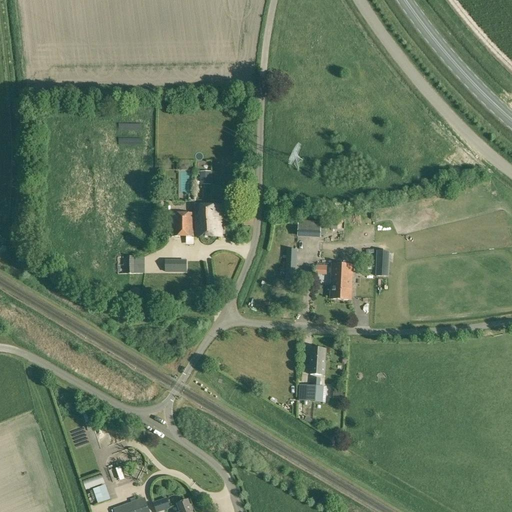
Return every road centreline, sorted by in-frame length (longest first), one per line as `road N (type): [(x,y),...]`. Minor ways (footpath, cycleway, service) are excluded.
road 1 (unclassified): [(223,317),(257,215),(273,0)]
road 2 (unclassified): [(223,317),(355,331),(511,321)]
road 3 (unclassified): [(511,171),(420,83),(361,0)]
road 4 (primary): [(511,119),(405,0)]
road 5 (unclassified): [(0,347),(128,412)]
